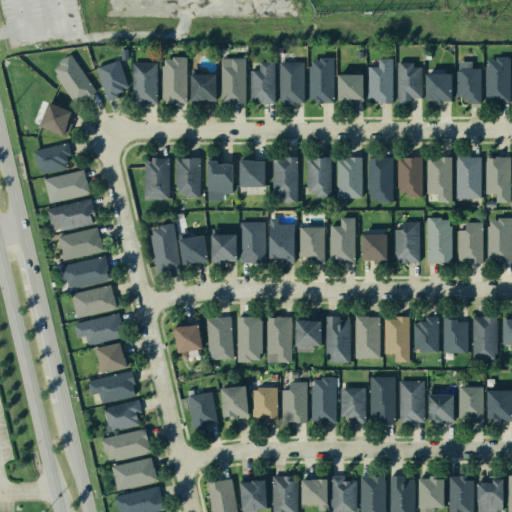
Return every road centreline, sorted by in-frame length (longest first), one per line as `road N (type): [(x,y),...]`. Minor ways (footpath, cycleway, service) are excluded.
road 1 (residential): [(511,129),(129,131),(109,143)]
road 2 (residential): [(191,511),(109,143)]
road 3 (residential): [(144,301),(196,290),(511,287)]
road 4 (residential): [(511,455),(180,459)]
road 5 (secondary): [(0,269),(57,507)]
